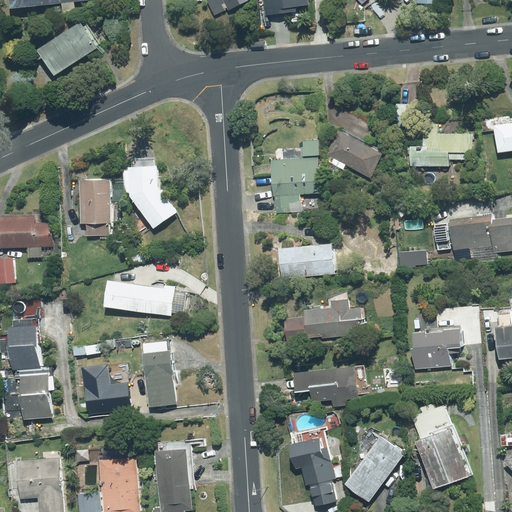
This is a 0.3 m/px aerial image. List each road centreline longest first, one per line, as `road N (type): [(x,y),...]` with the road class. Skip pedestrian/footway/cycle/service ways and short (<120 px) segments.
road 1 (residential): [(248,511),(219,69)]
road 2 (tertiary): [(219,69),(511,39)]
road 3 (tertiary): [(0,160),(159,87)]
